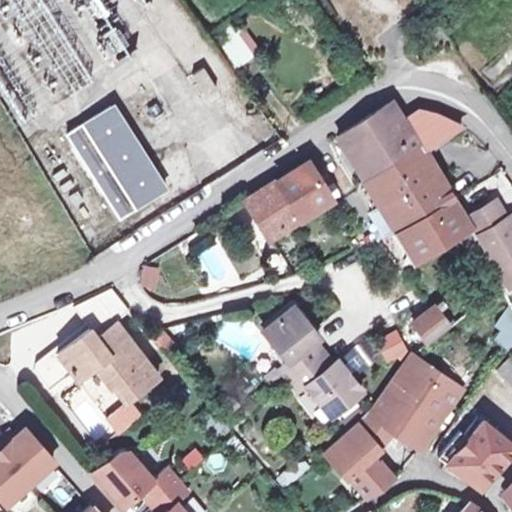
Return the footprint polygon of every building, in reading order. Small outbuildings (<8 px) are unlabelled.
[(233,24),(212,40),(234,70),(256,54),(233,24)] [(205,73),(194,80),(208,101),(219,94),(205,73)] [(343,134),(371,177),(421,143),(403,117),(392,100),(391,99),(343,134)] [(406,116),(403,117),(421,143),(464,121),(445,112),(424,105),(406,116)] [(113,112),(69,140),(122,223),(166,195),(113,112)] [(387,203),(402,227),(453,194),(421,143),(371,177),(387,203)] [(312,157),(250,196),(276,234),(337,196),(312,157)] [(478,231),(453,194),(402,227),(418,254),(464,227),(470,236),(478,231)] [(511,280),(511,212),(509,214),(498,195),(486,202),(484,209),(472,216),(483,235),(511,281),(511,280)] [(402,227),(387,203),(374,210),(389,232),(402,227)] [(140,289),(157,289),(157,266),(141,266),(140,289)] [(511,294),(495,316),(503,321),(496,330),(511,340),(511,294)] [(284,363),(294,376),(328,349),(319,337),(323,333),(299,301),(267,327),(292,357),(284,363)] [(437,305),(420,317),(433,338),(451,324),(437,305)] [(102,337),(121,321),(114,312),(94,327),(102,337)] [(102,337),(94,327),(63,352),(85,377),(99,366),(119,388),(125,383),(139,399),(167,374),(121,321),(102,337)] [(382,361),(405,355),(399,332),(375,339),(382,361)] [(328,349),(294,376),(302,387),(310,381),(333,411),(365,387),(342,356),(337,360),(328,349)] [(416,352),(392,383),(417,400),(421,395),(439,370),(416,352)] [(511,352),(501,363),(511,375),(511,352)] [(439,370),(421,395),(446,412),(464,388),(439,370)] [(446,412),(421,395),(417,400),(392,383),(375,406),(330,445),(352,469),(375,449),(382,442),(378,439),(396,419),(400,422),(426,441),(446,412)] [(511,448),(511,433),(469,402),(436,446),(483,479),(511,448)] [(9,432),(0,439),(0,444),(32,481),(58,458),(29,425),(14,438),(9,432)] [(0,493),(0,494),(7,502),(32,481),(0,444),(0,493)] [(125,447),(96,468),(128,505),(147,488),(157,500),(183,477),(172,464),(158,476),(131,446),(125,447)] [(179,461),(189,473),(204,459),(194,448),(179,461)] [(396,472),(375,449),(352,469),(372,491),(373,490),(396,472)] [(183,477),(157,500),(167,511),(192,511),(182,501),(195,490),(183,477)] [(492,511),(491,510),(469,497),(454,511),(492,511)] [(105,511),(95,500),(81,511),(105,511)]
